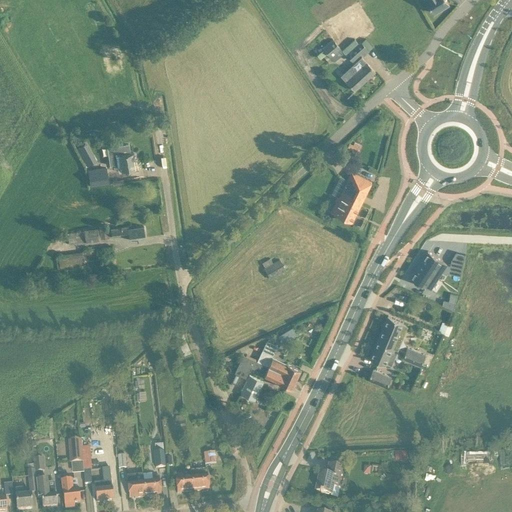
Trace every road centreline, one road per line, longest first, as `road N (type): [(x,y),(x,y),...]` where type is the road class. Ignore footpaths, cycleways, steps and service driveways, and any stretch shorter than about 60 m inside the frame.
road 1 (primary): [(281,461),(409,211)]
road 2 (unclassified): [(181,287),(382,93)]
road 3 (unclassified): [(251,506),(181,287)]
road 4 (unclassified): [(181,287),(158,109)]
